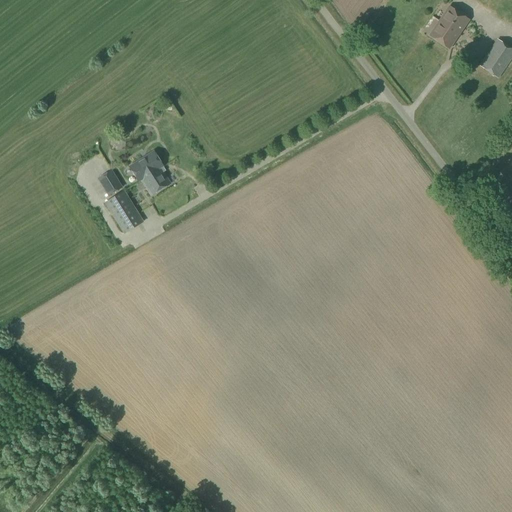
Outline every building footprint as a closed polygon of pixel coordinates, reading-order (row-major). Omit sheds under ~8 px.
[(447,50),(454,40),(468,20),(448,6),(442,16),(428,36),(447,50)] [(498,79),(511,57),(511,49),(497,40),(479,66),(498,79)] [(153,152),(129,167),(138,182),(141,181),(151,197),(170,184),(161,168),(163,167),(153,152)] [(108,196),(121,188),(111,171),(98,179),(108,196)] [(124,234),(142,222),(123,192),(105,203),(124,234)] [(154,206),(144,211),(149,219),(158,214),(154,206)]
